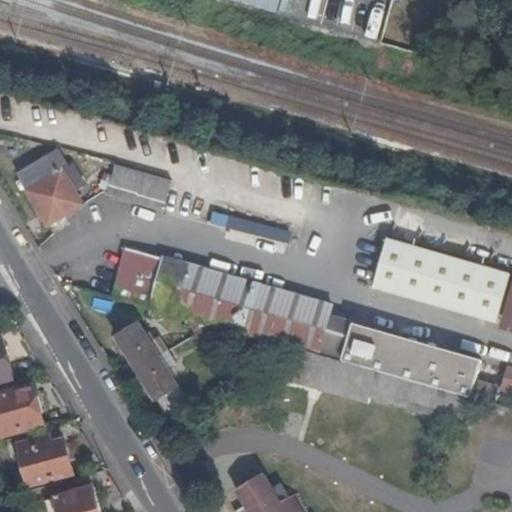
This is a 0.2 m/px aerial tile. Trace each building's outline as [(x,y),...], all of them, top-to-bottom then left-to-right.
[(230,0),(279,14),(283,0),(230,0)] [(50,156),(16,177),(47,226),(81,206),(50,156)] [(173,181),(117,166),(109,196),(163,211),(173,181)] [(511,276),(388,241),(375,289),(498,325),(511,276)] [(127,250),(114,298),(115,298),(119,285),(139,291),(148,256),(127,250)] [(115,298),(296,350),(310,302),(148,256),(139,291),(119,285),(115,298)] [(296,350),(303,352),(319,357),(330,319),(332,308),(310,302),(296,350)] [(319,357),(342,364),(354,326),(330,319),(319,357)] [(139,325),(117,338),(156,402),(157,401),(165,414),(186,402),(139,325)] [(473,401),(477,383),(483,363),(354,326),(342,364),(469,400),(473,401)] [(0,382),(13,379),(3,343),(0,343),(0,382)] [(303,352),(300,354),(292,385),(369,406),(370,400),(461,427),(469,400),(342,364),(319,357),(303,352)] [(473,401),(497,408),(502,390),(477,383),(473,401)] [(43,425),(33,388),(0,396),(0,434),(1,437),(43,425)] [(73,474),(64,442),(50,445),(48,439),(19,447),(31,486),(73,474)] [(305,511),(296,496),(290,500),(281,486),(273,490),(264,476),(237,494),(234,490),(224,496),(233,511),(305,511)] [(99,511),(93,488),(56,499),(59,511),(99,511)]
